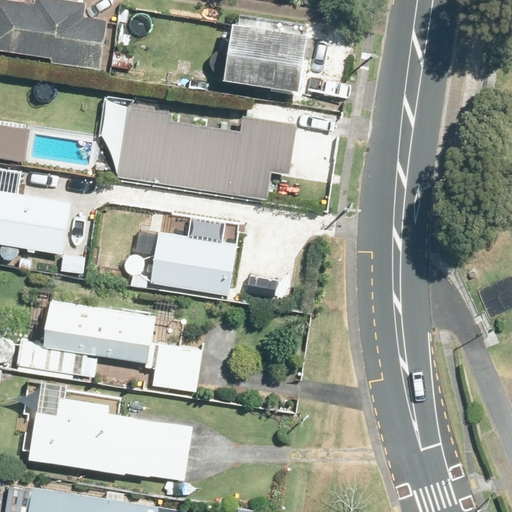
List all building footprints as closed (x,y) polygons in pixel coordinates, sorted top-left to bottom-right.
[(0,0),(0,46),(55,54),(54,60),(102,66),(109,16),(86,14),(87,0),(0,0)] [(231,74),(304,86),(313,30),(239,19),(231,74)] [(238,131),(237,132),(178,124),(180,117),(136,111),(126,179),(275,201),(278,181),(278,174),(297,176),(305,128),(251,119),(249,132),(238,131)] [(45,139),(16,135),(12,162),(41,167),(45,139)] [(0,240),(68,249),(75,199),(20,191),(22,181),(0,177),(0,240)] [(155,280),(231,292),(232,285),(256,288),(262,245),(162,230),(155,280)] [(22,257),(21,266),(32,267),(32,257),(22,257)] [(97,374),(100,358),(90,356),(91,349),(149,358),(148,367),(157,368),(155,384),(199,391),(205,348),(171,342),(174,319),(158,317),(158,315),(53,299),(46,342),(23,339),(18,370),(74,378),(76,371),(97,374)] [(25,449),(34,450),(33,457),(187,477),(195,422),(119,411),(121,396),(91,392),(91,397),(63,393),(61,413),(40,410),(38,421),(29,420),(25,449)] [(11,484),(6,511),(27,511),(32,488),(11,484)] [(161,511),(163,504),(125,498),(126,492),(109,489),(107,495),(36,485),(32,511),(161,511)]
